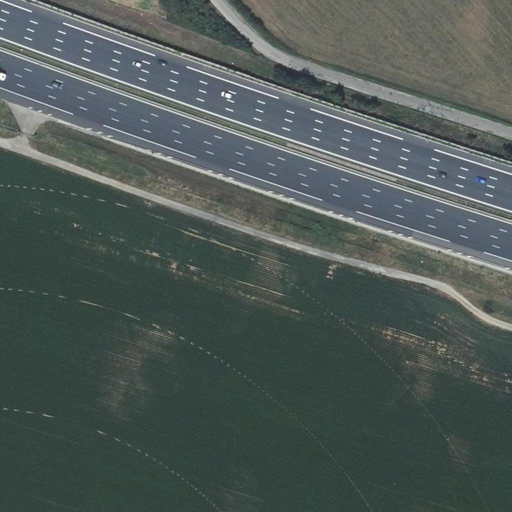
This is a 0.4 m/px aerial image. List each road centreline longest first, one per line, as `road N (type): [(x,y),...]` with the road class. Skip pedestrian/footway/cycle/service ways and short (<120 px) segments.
road 1 (track): [(0,139),(372,269),(437,280),(478,318),(511,326)]
road 2 (motorway): [(511,192),(0,18)]
road 3 (motorway): [(0,70),(511,244)]
road 4 (unclassified): [(511,135),(290,62),(217,0)]
